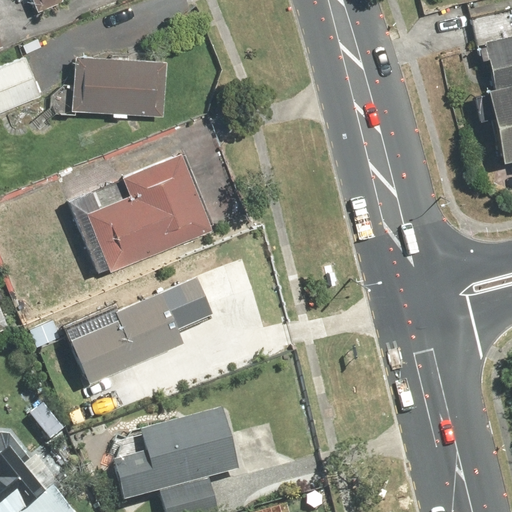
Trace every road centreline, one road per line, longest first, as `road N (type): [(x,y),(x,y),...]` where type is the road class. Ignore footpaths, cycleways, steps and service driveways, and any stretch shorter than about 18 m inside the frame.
road 1 (secondary): [(413,308),(331,0)]
road 2 (secondary): [(461,511),(413,308)]
